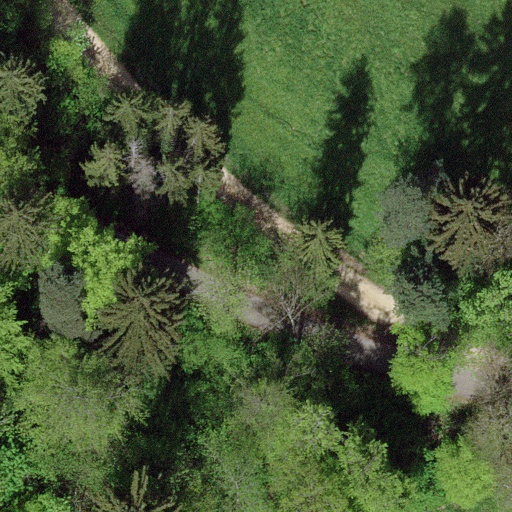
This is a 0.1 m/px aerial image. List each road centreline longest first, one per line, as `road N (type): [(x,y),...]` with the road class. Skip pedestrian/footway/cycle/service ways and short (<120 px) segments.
road 1 (unclassified): [(0,175),(328,322),(511,378)]
road 2 (track): [(72,0),(271,211),(446,359)]
